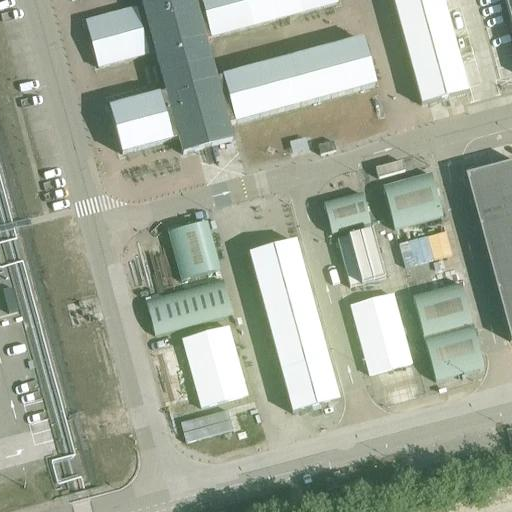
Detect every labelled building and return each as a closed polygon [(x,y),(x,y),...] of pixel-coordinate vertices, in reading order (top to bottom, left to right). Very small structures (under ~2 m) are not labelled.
[(177,140),(181,156),(233,141),(229,126),(374,86),(362,40),(216,80),(205,40),(337,4),(335,0),(138,0),(141,7),(84,23),(97,69),(153,54),(164,94),(108,109),(120,155),(177,140)] [(392,0),(420,107),(467,94),(442,0),(392,0)] [(313,139),(310,122),(289,126),(291,143),(313,139)] [(320,156),(336,152),(333,142),(317,147),(320,156)] [(376,164),(403,159),(400,146),(374,151),(376,164)] [(377,181),(405,172),(402,162),(374,170),(377,181)] [(511,163),(464,177),(509,342),(511,341),(511,163)] [(431,177),(383,190),(394,230),(442,217),(431,177)] [(321,186),(326,216),(366,209),(361,180),(321,186)] [(369,213),(335,221),(347,269),(381,261),(369,213)] [(219,272),(205,223),(168,234),(181,283),(219,272)] [(248,255),(291,415),(338,402),(295,242),(248,255)] [(429,367),(480,357),(463,269),(413,279),(429,367)] [(222,282),(145,303),(154,337),(232,316),(222,282)] [(411,366),(392,298),(350,310),(369,378),(411,366)] [(228,329),(181,342),(200,411),(247,398),(228,329)]
